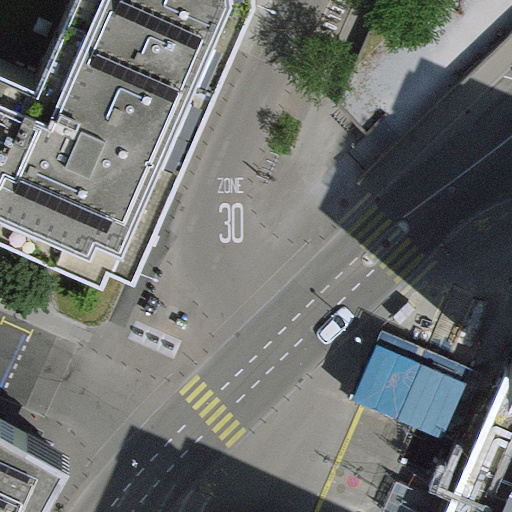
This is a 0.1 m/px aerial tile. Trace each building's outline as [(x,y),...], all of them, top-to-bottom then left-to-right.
[(70,0),(37,74),(0,155),(0,222),(28,235),(33,237),(51,245),(104,269),(111,255),(133,265),(135,266),(253,0),(70,0)] [(0,155),(37,74),(0,57),(0,155)] [(511,365),(495,407),(511,415),(511,365)] [(511,511),(511,415),(495,407),(448,511),(511,511)] [(0,511),(23,511),(25,509),(65,441),(0,412),(0,511)]
